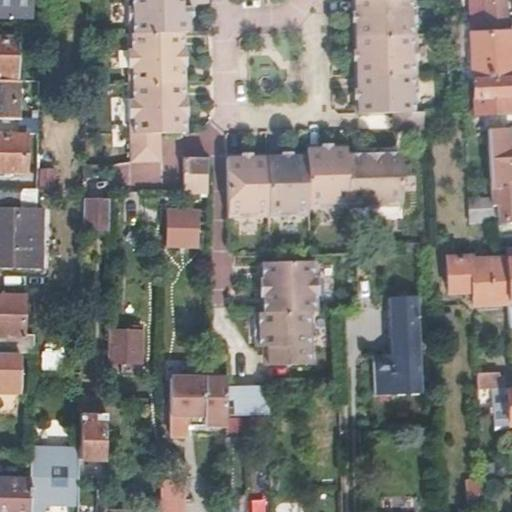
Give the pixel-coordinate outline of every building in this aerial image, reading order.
[(0,0),(0,17),(31,18),(30,0),(0,0)] [(178,9),(178,0),(126,0),(130,136),(161,135),(183,135),(189,135),(186,34),(188,34),(187,9),(184,9),(178,9)] [(178,0),(178,9),(184,9),(187,9),(203,8),(203,0),(178,0)] [(354,0),(357,87),(358,113),(385,111),(400,111),(413,110),(409,0),(354,0)] [(466,0),(467,24),(483,23),(483,27),(503,26),(502,0),(466,0)] [(511,31),(471,33),(473,77),(511,75),(511,31)] [(17,40),(0,39),(0,71),(2,71),(2,75),(17,75),(17,40)] [(511,75),(473,77),(475,111),(505,110),(505,91),(511,90),(511,75)] [(0,116),(18,117),(18,79),(0,78),(0,116)] [(413,110),(400,111),(401,126),(425,126),(425,110),(413,110)] [(501,202),(502,215),(511,215),(511,126),(487,127),(491,202),(501,202)] [(0,134),(0,170),(24,171),(24,136),(0,134)] [(161,135),(130,136),(131,164),(161,163),(161,135)] [(322,196),(322,207),(404,205),(403,151),(348,152),(347,145),(307,146),(307,154),(291,154),(267,155),(267,158),(268,197),(291,196),(322,196)] [(183,190),(208,190),(209,155),(183,154),(183,190)] [(309,208),(322,207),(322,196),(291,196),(268,197),(267,158),(267,155),(229,156),(228,216),(308,215),(309,208)] [(53,189),(55,169),(39,168),(37,187),(53,189)] [(23,188),(0,186),(0,202),(24,202),(23,188)] [(81,231),(108,232),(109,197),(83,196),(81,231)] [(491,202),(473,203),(475,216),(502,215),(501,202),(491,202)] [(168,206),(167,240),(199,241),(200,206),(168,206)] [(0,208),(0,266),(20,267),(21,209),(0,208)] [(511,298),(511,295),(510,254),(477,255),(477,252),(452,253),(454,289),(478,288),(478,300),(511,298)] [(274,348),(274,366),(308,365),(306,313),(315,313),(313,263),(260,264),(261,314),(256,315),(257,344),(269,344),(269,348),(274,348)] [(173,268),(172,303),(203,303),(203,268),(173,268)] [(0,349),(18,350),(31,350),(32,330),(22,330),(22,291),(0,290),(0,349)] [(388,354),(373,355),(373,393),(420,393),(418,295),(387,295),(388,354)] [(54,315),(81,316),(81,300),(55,301),(54,315)] [(111,341),(111,358),(140,359),(140,325),(111,324),(111,341)] [(171,347),(201,346),(202,325),(172,324),(171,347)] [(62,369),(61,346),(42,346),(42,370),(62,369)] [(201,361),(226,361),(226,347),(206,346),(201,346),(201,361)] [(269,366),(274,366),(274,348),(269,348),(261,348),(262,366),(269,366)] [(0,401),(7,401),(7,391),(18,391),(18,350),(0,349),(0,401)] [(501,367),(478,367),(479,383),(505,382),(505,370),(501,371),(501,367)] [(226,415),(226,387),(226,378),(170,378),(169,436),(184,436),(184,425),(226,426),(226,415)] [(79,383),(78,444),(77,457),(105,456),(106,409),(95,409),(96,383),(79,383)] [(270,410),(270,386),(247,386),(226,387),(226,415),(247,415),(270,414),(270,410)] [(226,437),(226,426),(184,425),(184,436),(226,437)] [(29,443),(29,456),(29,477),(28,511),(76,511),(77,485),(77,457),(78,444),(29,443)] [(0,510),(27,511),(28,511),(29,477),(0,476),(0,510)] [(464,480),(464,499),(480,499),(480,480),(464,480)] [(185,511),(186,490),(159,490),(158,511),(185,511)]
